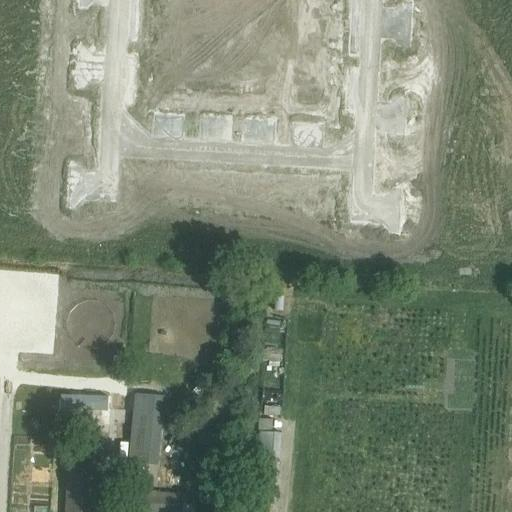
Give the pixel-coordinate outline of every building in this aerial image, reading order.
[(0,0),(0,8),(8,9),(7,25),(55,28),(56,2),(27,0),(0,0)] [(55,28),(7,25),(6,41),(0,40),(0,58),(19,60),(19,52),(54,54),(55,28)] [(47,170),(49,136),(1,134),(0,157),(0,180),(16,182),(16,168),(47,170)] [(448,229),(448,238),(421,236),(420,268),(464,271),(463,275),(482,276),(484,231),(448,229)] [(142,467),(143,458),(151,458),(153,434),(159,435),(160,397),(136,395),(134,413),(130,412),(128,432),(129,432),(127,466),(142,467)] [(278,466),(280,434),(260,433),(258,465),(278,466)] [(65,511),(98,511),(100,472),(67,469),(65,511)] [(285,487),(285,471),(260,470),(259,487),(285,487)] [(175,511),(176,503),(157,501),(157,496),(131,494),(130,511),(175,511)]
